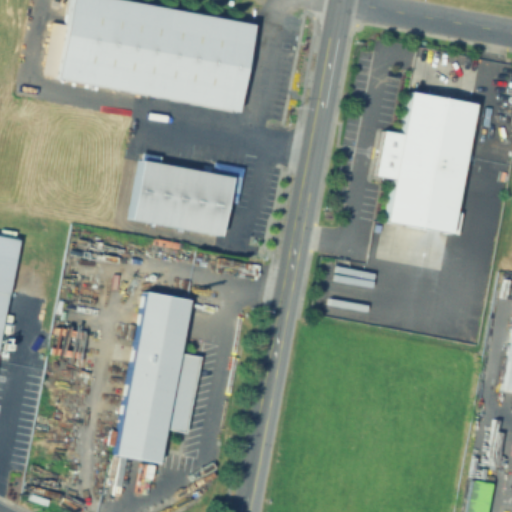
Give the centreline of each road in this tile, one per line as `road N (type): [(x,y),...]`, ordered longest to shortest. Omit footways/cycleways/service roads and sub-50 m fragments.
road 1 (secondary): [(278,318),(338,0)]
road 2 (secondary): [(244,511),(278,318)]
road 3 (residential): [(511,30),(354,0)]
